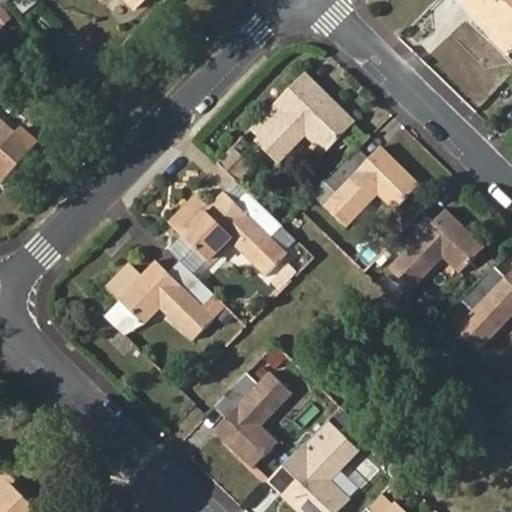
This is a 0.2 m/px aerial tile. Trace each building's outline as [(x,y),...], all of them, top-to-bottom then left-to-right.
[(24,14),(41,0),(40,0),(17,0),(14,3),(24,14)] [(511,0),(465,0),(463,2),(509,48),(511,45),(511,0)] [(0,28),(9,18),(0,9),(0,28)] [(355,121),(306,73),(275,105),(283,113),(257,141),(279,162),(306,134),(325,153),(355,121)] [(0,149),(14,134),(0,120),(0,149)] [(233,146),(217,161),(239,183),(253,167),(233,146)] [(366,164),(355,152),(326,182),(338,193),(326,205),(346,224),(378,193),(396,210),(421,185),(382,147),(366,164)] [(272,238),(282,226),(254,198),(243,208),(226,192),(211,206),(199,195),(172,222),(209,258),(230,238),(268,274),(288,254),(272,238)] [(431,228),(420,216),(391,245),(402,256),(391,267),(412,288),(443,256),(460,273),(486,247),(447,211),(431,228)] [(214,295),(186,268),(176,277),(158,260),(144,275),(121,299),(146,324),(161,308),(194,340),(215,318),(203,307),(214,295)] [(108,286),(121,299),(144,275),(131,262),(108,286)] [(511,273),(504,282),(492,270),(463,300),(474,311),(457,330),(478,350),(511,315),(511,273)] [(259,385),(248,374),(218,403),(230,414),(215,430),(253,468),(278,442),(262,427),(293,392),(272,372),(259,385)] [(300,450),(270,481),(301,511),(334,511),(349,497),(333,480),(358,453),(334,430),(326,423),(300,450)] [(41,511),(12,483),(0,495),(0,511),(41,511)] [(387,511),(371,511),(368,509),(364,511),(406,511),(397,503),(387,511)]
